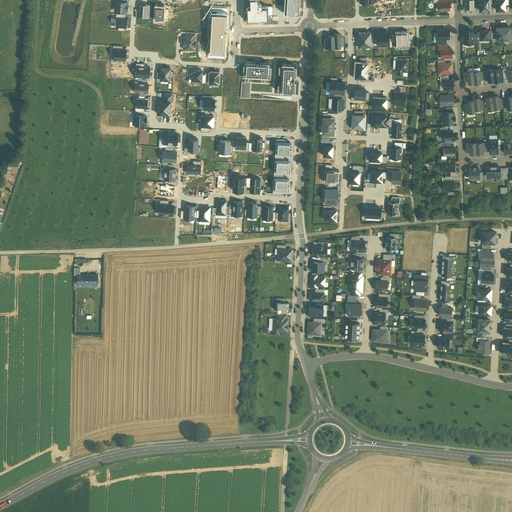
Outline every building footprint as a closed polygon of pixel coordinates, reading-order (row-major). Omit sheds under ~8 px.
[(264,19),(264,20),(268,19),(268,17),(269,17),(269,15),(268,6),(261,6),(261,4),(259,4),(259,1),(257,1),(257,0),(249,0),(250,5),(248,5),(248,8),(246,8),(246,20),(251,20),(251,19),(264,19)] [(299,0),(284,0),(284,14),(299,15),(299,0)] [(464,0),(464,4),(465,4),(465,8),(469,8),(469,9),(474,9),(473,0),(464,0)] [(479,0),(480,10),(489,10),(489,4),(488,0),(479,0)] [(495,0),(496,10),(505,9),(505,4),(504,0),(495,0)] [(116,1),(115,1),(115,11),(127,11),(127,8),(128,8),(128,5),(127,5),(128,2),(125,2),(116,1)] [(448,2),(439,2),(440,10),(442,10),(446,10),(449,9),(449,6),(450,6),(450,1),(448,2)] [(197,14),(198,4),(188,3),(188,13),(197,14)] [(149,16),(150,5),(146,5),(146,6),(140,5),(140,9),(140,16),(144,17),(144,16),(149,16)] [(164,18),(164,9),(165,6),(155,5),(155,19),(164,19),(164,18)] [(208,57),(224,58),(227,12),(211,11),(208,57)] [(125,18),(116,17),(115,17),(115,27),(118,27),(124,27),(127,27),(128,18),(125,18)] [(447,29),(437,29),(437,38),(446,38),(449,38),(449,30),(447,29)] [(473,30),(466,30),(465,32),(465,37),(465,43),(473,42),(473,33),(473,30)] [(489,30),(480,30),(480,39),(489,39),(489,31),(489,30)] [(195,49),(196,37),(187,36),(184,36),(183,49),(185,49),(195,49)] [(447,48),(441,48),(441,57),(452,57),(451,48),(447,48)] [(114,58),(114,59),(118,59),(126,59),(126,50),(122,49),(114,49),(114,58)] [(407,72),(408,60),(397,60),(396,69),(396,71),(398,71),(398,75),(402,76),(403,72),(406,72),(407,72)] [(255,62),(246,61),(246,64),(244,64),(243,76),(270,77),(271,66),(269,66),(269,63),(260,62),(260,64),(255,63),(255,62)] [(366,78),(367,63),(366,63),(359,62),(356,62),(355,77),(361,78),(366,78)] [(294,64),(282,63),(280,93),(292,94),(292,92),(295,92),(296,81),(294,81),(294,77),(296,77),(297,66),(294,66),(294,64)] [(445,63),(438,63),(438,73),(442,73),(444,73),(452,73),(452,63),(445,63)] [(136,66),(135,76),(141,77),(149,77),(150,67),(145,67),(136,66)] [(161,80),(170,80),(170,77),(173,77),(173,71),(170,71),(170,68),(161,68),(161,72),(161,80)] [(192,80),(201,80),(202,74),(202,70),(192,69),(192,76),(192,80)] [(210,71),(209,73),(209,82),(209,83),(219,84),(220,71),(210,71)] [(448,80),(444,80),(444,81),(444,89),(445,89),(450,89),(453,89),(453,80),(448,80)] [(134,92),(148,93),(149,83),(147,83),(138,83),(135,82),(134,92)] [(241,98),(248,98),(249,82),(242,82),(241,98)] [(337,82),(330,82),(329,92),(334,93),(342,93),(343,94),(344,83),(337,82)] [(365,90),(355,89),(354,95),(354,98),(365,99),(365,93),(365,90)] [(401,93),(394,93),(394,104),(405,105),(405,93),(401,93)] [(173,94),(164,94),(163,101),(170,102),(172,102),(173,94)] [(387,99),(373,98),(372,103),(376,103),(376,108),(386,108),(387,102),(387,99)] [(139,99),(137,99),(136,108),(144,108),(147,108),(148,99),(145,99),(139,99)] [(211,100),(203,99),(203,109),(208,109),(214,109),(215,100),(211,100)] [(338,100),(332,99),(332,109),(338,109),(343,110),(343,100),(338,100)] [(170,102),(163,101),(158,101),(157,114),(169,115),(170,102)] [(446,112),(443,112),(443,124),(454,124),(454,120),(455,120),(455,119),(454,119),(454,117),(455,116),(454,116),(454,112),(452,112),(446,112)] [(225,113),(224,128),(232,129),(232,126),(233,116),(233,113),(225,113)] [(255,113),(254,127),(263,128),(264,114),(255,113)] [(135,114),(134,114),(133,124),(145,125),(146,115),(144,115),(135,114)] [(205,115),(202,115),(201,126),(210,126),(213,127),(214,116),(211,116),(205,115)] [(352,128),(364,129),(364,116),(363,116),(354,116),(353,116),(352,128)] [(372,119),(371,126),(385,127),(385,126),(386,118),(386,117),(375,116),(375,119),(372,119)] [(322,122),(322,126),(334,127),(334,119),(329,118),(323,118),(323,122),(322,122)] [(392,136),(400,137),(401,124),(393,123),(393,127),(392,136)] [(334,135),(334,127),(322,126),(322,130),(323,131),(323,134),(329,135),(334,135)] [(447,131),(441,131),(441,132),(442,139),(453,139),(453,131),(447,131)] [(167,144),(174,144),(177,145),(178,133),(164,132),(163,144),(167,144)] [(246,138),(237,137),(236,147),(245,148),(245,142),(246,138)] [(253,138),(252,143),(252,150),(261,150),(262,148),(262,143),(262,139),(253,138)] [(189,150),(197,150),(198,147),(198,139),(189,139),(189,144),(189,150)] [(498,148),(497,139),(489,139),(489,143),(490,149),(490,153),(498,153),(498,148)] [(230,141),(220,140),(219,152),(229,153),(230,145),(230,141)] [(511,143),(503,144),(504,150),(504,153),(511,152),(511,143)] [(333,146),(330,146),(324,145),(323,156),(332,157),(333,157),(333,146)] [(390,158),(400,159),(401,148),(394,147),(391,147),(390,158)] [(450,147),(443,147),(443,155),(455,155),(455,147),(450,147)] [(165,151),(163,151),(162,161),(168,162),(176,162),(177,152),(174,151),(165,151)] [(381,156),(382,153),(370,153),(370,156),(369,160),(381,161),(381,156)] [(186,173),(189,173),(196,173),(200,174),(200,165),(193,164),(187,164),(186,173)] [(450,164),(444,164),(444,166),(444,172),(445,172),(445,174),(455,174),(455,169),(455,164),(450,164)] [(500,166),(486,167),(487,177),(500,176),(500,168),(500,166)] [(479,167),(469,167),(469,179),(479,179),(479,172),(479,167)] [(165,168),(164,179),(166,179),(172,180),(175,180),(176,169),(173,169),(167,168),(165,168)] [(325,170),(324,182),(330,183),(330,181),(338,181),(339,171),(325,170)] [(350,171),(349,182),(359,183),(359,173),(359,172),(353,172),(350,171)] [(371,171),(371,181),(381,181),(382,178),(382,172),(371,171)] [(401,184),(401,171),(391,171),(391,175),(391,183),(401,184)] [(218,176),(218,179),(217,187),(217,188),(226,188),(227,177),(218,176)] [(233,191),(243,191),(243,183),(244,177),(234,177),(234,186),(233,191)] [(260,178),(251,178),(250,187),(250,192),(259,192),(260,178)] [(188,188),(197,189),(198,180),(189,179),(186,179),(185,188),(188,188)] [(451,181),(443,181),(443,182),(443,189),(454,189),(454,181),(451,181)] [(160,196),(169,197),(174,197),(174,186),(160,185),(159,196),(160,196)] [(226,207),(226,201),(218,200),(217,208),(217,214),(225,215),(226,207)] [(242,216),(242,202),(233,201),(233,205),(233,214),(233,216),(242,216)] [(257,217),(257,215),(257,206),(258,203),(249,202),(248,216),(257,217)] [(392,202),(388,202),(387,214),(397,214),(397,203),(392,202)] [(168,206),(159,206),(159,215),(173,215),(173,205),(168,205),(168,206)] [(184,219),(193,219),(194,207),(185,206),(185,211),(184,219)] [(273,207),(264,206),(263,219),(272,219),(272,212),(273,207)] [(210,208),(200,207),(199,221),(209,221),(210,208)] [(288,208),(279,207),(279,213),(278,219),(278,220),(287,221),(288,213),(288,208)] [(332,210),(326,209),(325,220),(336,220),(337,210),(332,210)] [(487,231),(482,231),(481,242),(495,243),(495,232),(487,231)] [(390,237),(386,236),(386,240),(385,244),(386,244),(385,248),(394,249),(395,245),(395,241),(395,237),(390,237)] [(359,240),(351,240),(351,250),(356,251),(363,251),(364,251),(365,241),(359,240)] [(318,245),(313,245),(312,256),(321,256),(326,256),(327,246),(318,245)] [(285,249),(278,248),(278,249),(277,259),(281,260),(282,260),(291,260),(292,249),(285,249)] [(442,256),(441,275),(448,276),(452,276),(453,257),(449,257),(442,256)] [(353,257),(352,257),(352,261),(351,261),(351,265),(352,265),(351,268),(362,268),(362,265),(363,265),(363,261),(362,261),(363,258),(362,258),(353,257)] [(391,260),(383,260),(377,259),(377,265),(376,264),(375,268),(376,268),(376,273),(383,274),(383,277),(389,277),(389,274),(390,274),(391,260)] [(311,271),(323,271),(324,262),(317,262),(312,262),(311,271)] [(484,272),(482,272),(482,280),(482,281),(487,281),(493,281),(493,273),(492,273),(484,272)] [(80,274),(77,274),(77,284),(97,284),(97,275),(80,274)] [(311,277),(311,286),(317,286),(324,286),(325,278),(316,277),(317,274),(312,274),(312,277),(311,277)] [(362,275),(355,275),(349,275),(348,281),(351,281),(351,291),(360,292),(362,292),(363,276),(362,275)] [(381,281),(376,280),(375,289),(387,290),(387,281),(381,281)] [(441,281),(440,291),(450,291),(451,282),(447,282),(441,281)] [(490,289),(487,289),(478,288),(478,298),(486,298),(490,299),(490,298),(490,289)] [(450,301),(450,291),(440,291),(440,300),(446,301),(450,301)] [(310,300),(324,301),(324,293),(315,292),(310,292),(310,300)] [(356,303),(357,295),(351,295),(348,295),(347,303),(349,303),(356,303)] [(378,297),(375,297),(375,300),(375,306),(376,306),(376,309),(380,309),(382,309),(382,306),(385,306),(385,302),(387,303),(387,297),(378,297)] [(421,299),(414,299),(414,309),(426,310),(426,299),(421,299)] [(276,302),(275,302),(275,307),(277,307),(277,311),(288,312),(289,308),(287,308),(287,306),(289,306),(289,303),(285,302),(276,302)] [(356,303),(349,303),(349,315),(359,316),(360,308),(361,308),(361,303),(356,303)] [(479,304),(479,305),(479,313),(491,314),(491,305),(486,304),(479,304)] [(315,307),(309,306),(309,315),(323,316),(323,312),(323,311),(323,307),(315,307)] [(441,307),(439,307),(439,314),(441,314),(441,318),(447,318),(450,318),(450,315),(451,315),(451,307),(441,307)] [(384,323),(385,313),(379,312),(374,312),(373,323),(384,323)] [(277,319),(274,318),(273,330),(279,331),(287,331),(288,319),(286,319),(277,319)] [(413,319),(412,328),(417,328),(423,328),(425,328),(425,319),(423,319),(415,319),(413,319)] [(490,331),(490,320),(476,319),(476,331),(478,331),(486,331),(490,331)] [(447,322),(438,321),(438,330),(452,331),(453,322),(447,322)] [(313,322),(308,322),(308,334),(313,334),(320,335),(320,323),(313,322)] [(357,323),(348,323),(346,322),(345,338),(347,338),(356,339),(358,339),(359,323),(357,323)] [(511,337),(511,336),(511,327),(506,327),(504,327),(503,336),(511,337)] [(380,329),(373,329),(372,341),(386,341),(387,330),(380,329)] [(424,335),(412,334),(411,344),(413,344),(421,345),(423,345),(424,335)] [(443,337),(438,337),(437,347),(448,348),(449,338),(443,337)] [(485,341),(481,341),(480,344),(479,344),(479,348),(480,348),(480,351),(484,352),(488,352),(489,341),(485,341)] [(511,343),(509,343),(503,343),(502,354),(508,354),(511,354),(511,343)]
